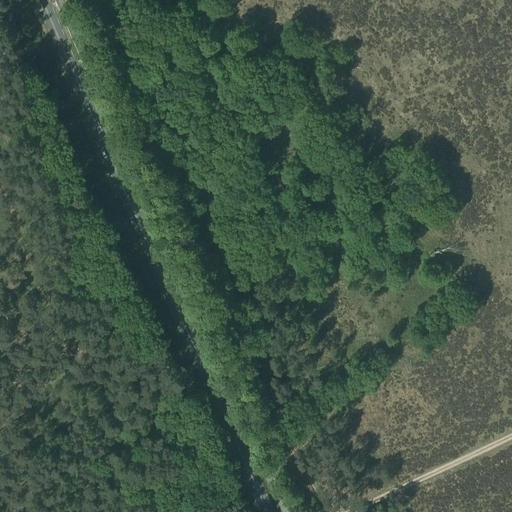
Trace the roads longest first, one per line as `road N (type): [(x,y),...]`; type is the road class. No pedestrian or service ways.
road 1 (primary): [(266,511),(42,0)]
road 2 (track): [(351,511),(511,436)]
